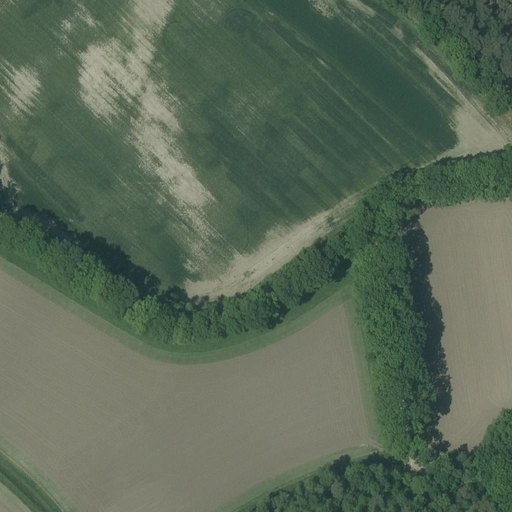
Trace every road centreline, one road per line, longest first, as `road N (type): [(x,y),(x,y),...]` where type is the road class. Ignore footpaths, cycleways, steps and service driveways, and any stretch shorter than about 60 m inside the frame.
road 1 (track): [(0,213),(148,308),(196,324),(261,300),(374,224)]
road 2 (track): [(415,463),(374,224)]
road 3 (track): [(415,463),(333,479),(259,511)]
road 4 (track): [(374,224),(404,202),(511,182)]
